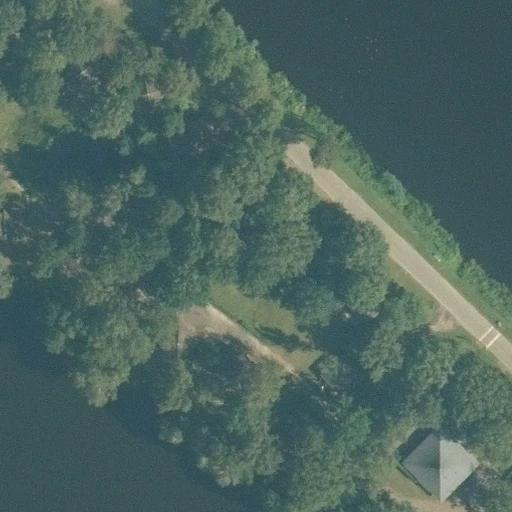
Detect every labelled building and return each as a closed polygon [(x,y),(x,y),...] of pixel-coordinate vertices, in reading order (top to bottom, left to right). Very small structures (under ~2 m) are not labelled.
[(35,0),(22,0),(8,14),(29,35),(49,15),(35,0)] [(70,51),(67,79),(95,83),(99,54),(70,51)] [(143,69),(128,93),(152,109),(168,85),(143,69)] [(202,115),(176,128),(189,154),(215,141),(202,115)] [(4,207),(0,210),(0,246),(6,252),(27,228),(4,207)] [(260,208),(246,221),(239,227),(259,249),(280,229),(260,208)] [(73,227),(54,253),(80,271),(99,245),(73,227)] [(326,234),(305,254),(325,275),(346,255),(326,234)] [(146,248),(127,272),(152,291),(171,267),(146,248)] [(368,279),(347,299),(366,320),(387,301),(368,279)] [(178,316),(156,338),(177,360),(200,338),(178,316)] [(231,343),(213,369),(240,387),(258,361),(231,343)] [(343,352),(322,372),(342,393),(363,374),(343,352)] [(294,421),(272,442),(293,465),(316,443),(294,421)] [(439,423),(404,459),(443,497),(478,461),(439,423)] [(324,472),(301,494),(318,511),(325,511),(345,494),(324,472)]
